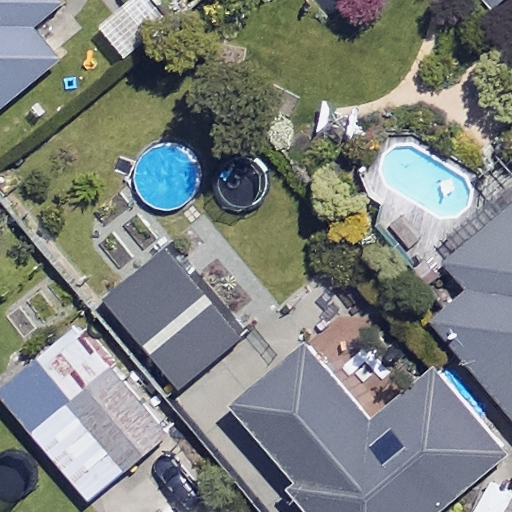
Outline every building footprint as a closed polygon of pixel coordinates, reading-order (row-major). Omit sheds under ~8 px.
[(0,0),(0,104),(59,55),(33,24),(61,0),(0,0)] [(167,22),(148,0),(130,0),(91,33),(117,64),(167,22)] [(511,195),(444,251),(470,283),(434,312),(511,409),(511,195)] [(242,335),(171,244),(108,294),(179,385),(242,335)] [(86,324),(0,389),(0,392),(78,496),(166,430),(86,324)] [(368,414),(307,341),(233,403),(295,477),(287,484),(310,511),(435,511),(509,450),(433,359),(368,414)] [(177,511),(160,490),(133,511),(177,511)]
